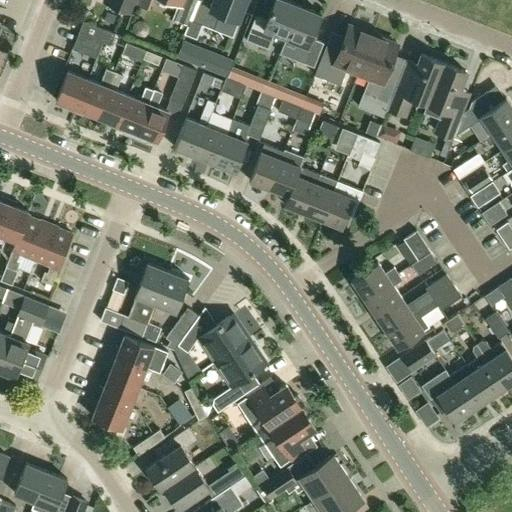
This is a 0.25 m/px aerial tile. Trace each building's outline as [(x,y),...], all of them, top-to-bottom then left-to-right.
[(132,12),(136,0),(103,0),(104,0),(132,12)] [(171,0),(178,3),(172,19),(187,25),(196,0),(171,0)] [(245,0),(197,0),(190,19),(213,28),(219,12),(238,19),(245,0)] [(274,33),(285,37),(298,4),(286,0),(273,0),(266,19),(255,15),(245,39),(268,48),(274,33)] [(321,14),(298,4),(285,37),(279,53),(313,66),(323,42),(312,37),(321,14)] [(79,31),(102,41),(110,44),(115,33),(83,20),(79,31)] [(358,72),(373,34),(349,24),(337,54),(324,49),(314,74),(340,84),(347,67),(358,72)] [(95,57),(102,41),(79,31),(72,48),(95,57)] [(397,43),(373,34),(358,72),(369,76),(362,93),(388,103),(398,78),(385,73),(397,43)] [(187,59),(194,42),(182,38),(176,55),(187,59)] [(141,61),(142,58),(146,49),(131,44),(126,55),(141,61)] [(161,55),(149,51),(146,49),(142,58),(157,64),(161,55)] [(234,58),(215,51),(208,68),(227,75),(234,58)] [(409,95),(427,103),(443,62),(421,53),(409,83),(398,78),(388,103),(386,108),(401,114),(409,95)] [(176,63),(165,58),(161,69),(166,71),(174,68),(176,63)] [(452,138),(456,128),(463,112),(451,108),(466,70),(443,62),(427,103),(446,110),(437,132),(452,138)] [(182,103),(196,69),(183,64),(169,97),(182,103)] [(96,116),(108,86),(113,71),(106,68),(100,83),(87,78),(75,111),(82,114),(84,111),(96,116)] [(75,111),(87,78),(67,70),(55,99),(68,105),(67,108),(75,111)] [(115,127),(128,94),(116,89),(122,74),(113,71),(108,86),(96,116),(108,120),(107,124),(115,127)] [(257,76),(253,86),(264,91),(269,80),(257,76)] [(241,98),(246,85),(226,77),(221,90),(241,98)] [(479,115),(491,132),(511,117),(511,106),(506,97),(495,104),(486,91),(471,101),(469,107),(463,112),(456,128),(457,130),(469,122),(479,115)] [(124,127),(136,131),(148,102),(128,94),(115,127),(123,130),(124,127)] [(321,102),(306,95),(301,106),(317,112),(321,102)] [(194,154),(206,124),(215,102),(207,99),(198,121),(185,116),(173,146),(194,154)] [(277,110),(296,118),(300,106),(282,99),(277,110)] [(136,131),(148,136),(147,140),(156,143),(169,110),(148,102),(136,131)] [(257,104),(245,133),(259,139),(270,109),(257,104)] [(300,106),(296,118),(309,123),(313,112),(300,106)] [(479,115),(469,122),(481,139),(491,132),(479,115)] [(511,142),(511,117),(491,132),(484,137),(489,144),(496,139),(502,149),(511,142)] [(323,120),(318,131),(333,137),(337,125),(323,120)] [(194,154),(214,162),(226,132),(206,124),(194,154)] [(226,132),(214,162),(235,171),(247,140),(226,132)] [(373,156),(379,142),(357,133),(348,155),(359,159),(362,152),(373,156)] [(249,180),(268,187),(283,150),(263,142),(249,180)] [(511,166),(511,142),(502,149),(509,159),(505,162),(504,166),(507,170),(511,166)] [(299,165),(300,165),(304,156),(284,148),(283,150),(268,187),(287,195),(299,165)] [(462,176),(473,169),(466,159),(456,166),(462,176)] [(283,203),(303,211),(315,181),(303,177),(307,168),(300,165),(299,165),(287,195),(283,203)] [(511,185),(511,166),(507,170),(502,174),(507,182),(509,181),(511,185)] [(485,168),(466,181),(473,193),(480,188),(493,179),(485,168)] [(342,226),(347,214),(352,216),(362,190),(337,180),(333,189),(322,219),(342,226)] [(322,219),(333,189),(315,181),(303,211),(322,219)] [(473,193),(470,195),(478,206),(487,199),(480,188),(473,193)] [(0,198),(0,221),(9,199),(1,196),(0,198)] [(17,202),(9,199),(0,221),(0,233),(15,240),(17,240),(27,214),(28,211),(15,205),(17,202)] [(481,212),(489,223),(503,214),(495,203),(481,212)] [(20,252),(35,258),(49,223),(27,214),(17,240),(15,240),(5,266),(16,270),(18,263),(16,262),(20,252)] [(511,228),(507,221),(495,229),(509,248),(511,246),(511,228)] [(49,223),(35,258),(52,264),(48,274),(46,273),(43,281),(51,284),(72,232),(49,223)] [(403,238),(417,259),(430,250),(416,229),(403,238)] [(437,260),(430,250),(417,259),(410,263),(417,274),(437,260)] [(351,278),(362,296),(397,272),(393,266),(385,272),(377,261),(351,278)] [(141,336),(155,303),(167,270),(147,262),(134,294),(141,297),(133,318),(123,314),(118,327),(141,336)] [(17,271),(16,270),(6,266),(0,280),(12,284),(17,271)] [(155,303),(175,311),(188,278),(167,270),(155,303)] [(362,296),(374,313),(400,295),(393,285),(402,279),(397,272),(362,296)] [(432,298),(453,284),(446,273),(425,287),(432,298)] [(511,282),(509,278),(497,286),(511,308),(511,282)] [(437,305),(440,309),(461,295),(453,284),(432,298),(437,305)] [(21,305),(43,314),(47,304),(25,295),(21,305)] [(374,313),(385,330),(412,312),(400,295),(374,313)] [(421,316),(437,305),(432,298),(412,312),(385,330),(397,347),(429,326),(421,316)] [(14,322),(0,358),(0,370),(15,376),(19,365),(23,367),(22,371),(37,377),(45,354),(27,347),(29,342),(25,340),(32,322),(39,324),(43,314),(21,305),(14,322)] [(62,324),(66,310),(54,306),(49,320),(62,324)] [(183,335),(198,315),(187,307),(172,327),(183,335)] [(485,318),(498,338),(508,331),(494,311),(485,318)] [(214,361),(249,337),(233,313),(210,328),(199,313),(198,315),(183,335),(177,344),(187,351),(198,337),(214,361)] [(454,331),(464,324),(457,313),(444,322),(450,331),(454,331)] [(0,358),(14,322),(7,320),(3,331),(0,330),(0,358)] [(426,340),(433,350),(449,338),(442,328),(426,340)] [(112,353),(146,366),(159,372),(167,351),(124,334),(119,347),(115,345),(112,353)] [(249,337),(214,361),(231,385),(209,400),(217,411),(243,393),(236,382),(266,362),(249,337)] [(435,353),(433,350),(426,340),(402,355),(412,369),(435,353)] [(488,359),(505,385),(511,381),(511,357),(501,341),(490,348),(485,340),(479,340),(477,342),(488,359)] [(466,364),(471,370),(488,397),(505,385),(488,359),(477,342),(473,345),(472,349),(477,357),(466,364)] [(113,362),(108,375),(138,386),(146,366),(112,353),(109,361),(113,362)] [(446,407),(454,420),(472,408),(454,382),(446,370),(422,385),(440,411),(446,407)] [(454,382),(472,408),(488,397),(471,370),(454,382)] [(100,386),(96,394),(130,407),(138,386),(108,375),(103,387),(100,386)] [(237,402),(252,426),(258,434),(304,403),(297,394),(293,395),(285,384),(266,396),(260,386),(237,402)] [(191,405),(199,401),(192,386),(184,390),(191,405)] [(122,427),(130,407),(96,394),(93,401),(97,402),(92,415),(122,427)] [(199,401),(191,405),(198,419),(206,415),(199,401)] [(258,434),(273,456),(280,466),(303,450),(296,440),(315,427),(307,416),(310,412),(304,403),(258,434)] [(437,417),(429,405),(417,413),(425,425),(437,417)] [(170,438),(176,446),(146,467),(160,489),(164,486),(163,486),(195,465),(182,447),(196,438),(188,426),(170,438)] [(159,428),(146,437),(151,445),(164,436),(159,428)] [(137,454),(151,445),(146,437),(132,446),(137,454)] [(314,498),(347,475),(332,454),(299,476),(314,498)] [(236,480),(246,474),(237,460),(227,467),(236,480)] [(13,492),(34,500),(46,470),(26,462),(13,492)] [(209,486),(195,465),(163,486),(164,486),(178,507),(209,486)] [(288,465),(260,483),(271,499),(298,480),(288,465)] [(46,470),(34,500),(31,508),(41,511),(53,511),(67,478),(46,470)] [(347,475),(314,498),(323,511),(340,511),(362,497),(347,475)] [(230,511),(243,504),(230,485),(204,502),(211,511),(210,511),(230,511)] [(72,495),(65,511),(81,511),(86,501),(72,495)] [(12,511),(15,505),(0,499),(0,511),(12,511)]
